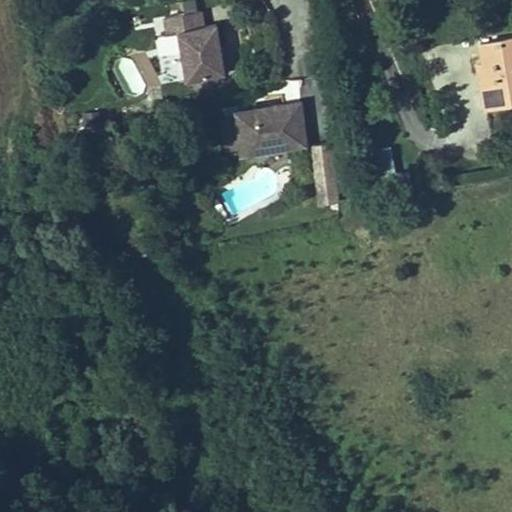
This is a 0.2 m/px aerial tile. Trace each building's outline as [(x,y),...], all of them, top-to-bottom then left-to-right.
[(225,73),(217,24),(203,27),(200,11),(165,17),(168,33),(177,31),(186,80),(203,77),(218,74),(225,73)] [(511,37),(480,43),(483,61),(486,76),(481,77),(485,104),(511,100),(511,37)] [(219,80),(218,74),(203,77),(204,83),(219,80)] [(305,144),(300,103),(236,111),(237,118),(224,120),(227,147),(241,145),(242,152),(305,144)] [(338,201),(330,142),(313,144),(320,204),(338,201)] [(389,149),(373,152),(377,178),(394,175),(389,149)]
